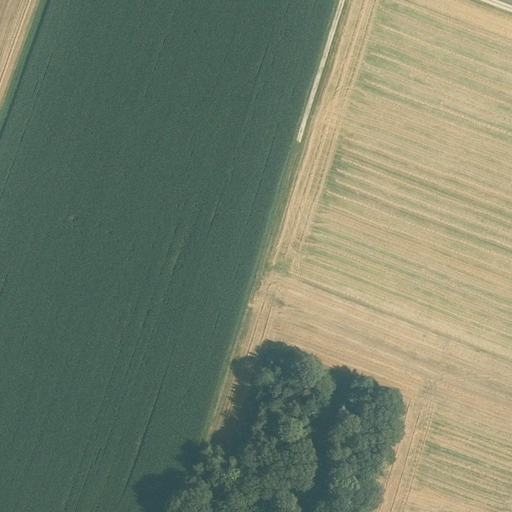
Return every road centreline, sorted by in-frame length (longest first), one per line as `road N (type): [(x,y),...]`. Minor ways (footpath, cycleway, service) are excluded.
road 1 (track): [(342,0),(184,511)]
road 2 (track): [(45,0),(0,127)]
